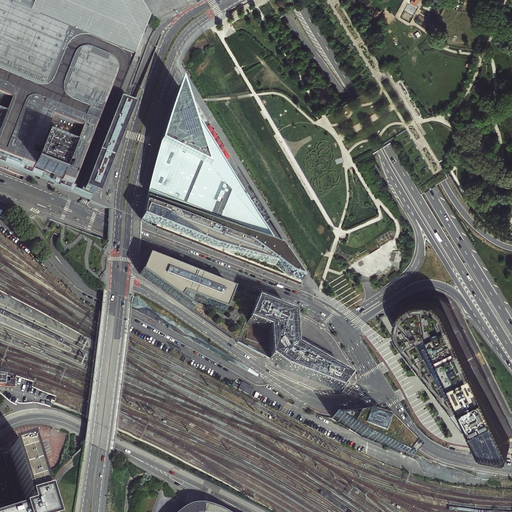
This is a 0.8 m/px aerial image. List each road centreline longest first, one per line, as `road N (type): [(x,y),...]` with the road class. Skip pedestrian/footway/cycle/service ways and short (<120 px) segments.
road 1 (trunk): [(296,0),(511,352)]
road 2 (trunk): [(511,328),(311,0)]
road 3 (primary): [(123,281),(131,187),(170,60),(190,28),(233,0)]
road 4 (trunk): [(511,248),(462,211),(333,0)]
road 5 (primary): [(193,12),(165,42),(132,136),(113,280)]
road 6 (residential): [(193,12),(165,23),(153,38),(80,211)]
road 7 (primary): [(113,280),(84,511)]
road 8 (primary): [(95,511),(123,281)]
road 9 (trunk): [(347,329),(412,286),(438,284),(457,295),(511,368)]
road 10 (residential): [(272,376),(123,281)]
road 11 (residential): [(187,255),(338,323)]
road 12 (tertiary): [(378,393),(436,455),(511,471)]
road 13 (secondary): [(251,511),(106,442)]
road 14 (tertiary): [(511,465),(430,444),(386,388)]
road 15 (secondary): [(106,442),(231,511)]
